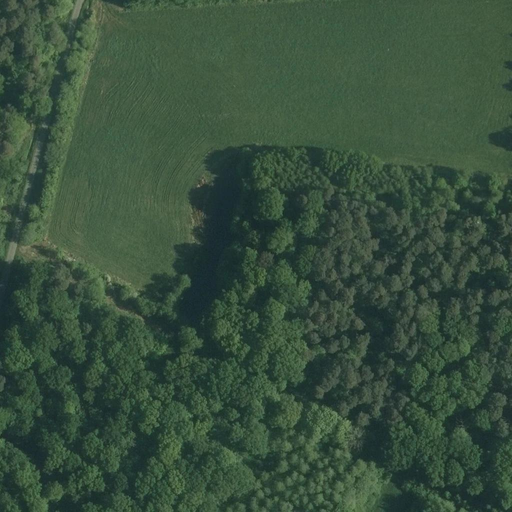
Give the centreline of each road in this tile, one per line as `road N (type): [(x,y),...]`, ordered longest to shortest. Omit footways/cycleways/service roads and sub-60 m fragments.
road 1 (unclassified): [(0,305),(87,0)]
road 2 (unclassified): [(0,438),(103,511)]
